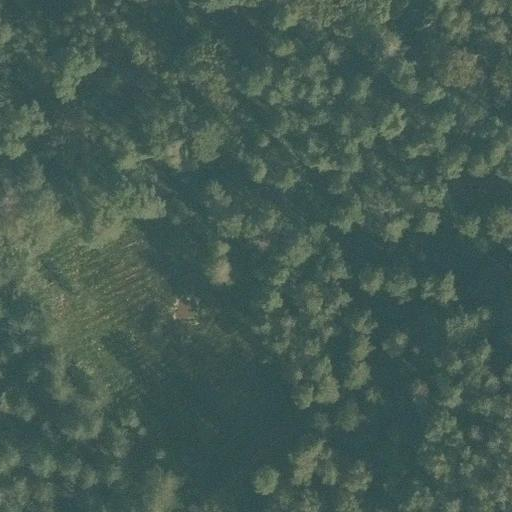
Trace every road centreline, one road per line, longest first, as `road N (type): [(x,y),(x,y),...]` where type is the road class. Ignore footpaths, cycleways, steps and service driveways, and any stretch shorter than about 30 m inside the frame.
road 1 (track): [(511,218),(174,511)]
road 2 (track): [(187,0),(340,179),(442,278)]
